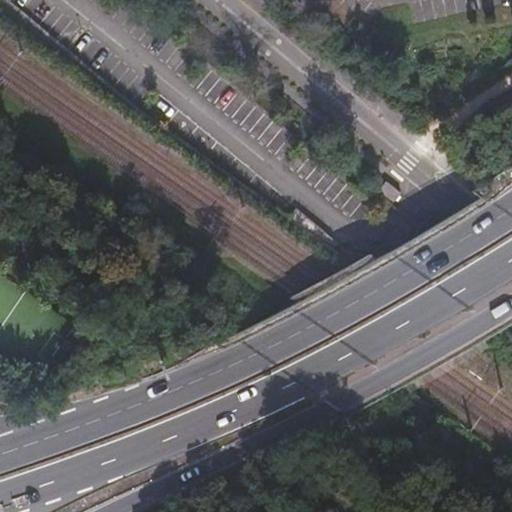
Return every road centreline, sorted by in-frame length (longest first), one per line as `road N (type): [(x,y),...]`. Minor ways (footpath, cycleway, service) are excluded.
road 1 (trunk): [(0,499),(278,390),(511,262)]
road 2 (trunk): [(511,208),(256,355),(22,448)]
road 3 (trunk): [(119,511),(389,378),(511,307)]
road 4 (tertiary): [(219,0),(511,246)]
